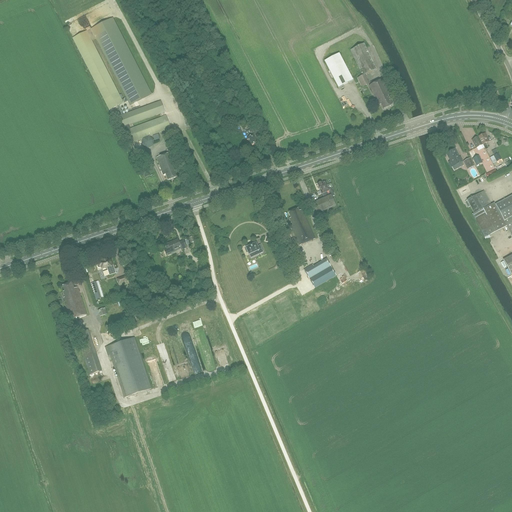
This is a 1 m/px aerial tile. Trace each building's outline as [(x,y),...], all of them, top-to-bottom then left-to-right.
[(72,38),(109,111),(124,103),(121,99),(126,96),(128,100),(149,89),(110,14),(89,25),(124,93),(120,95),(87,31),(72,38)] [(364,75),(376,70),(364,44),(351,50),(363,76),(358,78),(362,87),(368,84),(364,75)] [(340,53),(325,60),(338,88),(353,80),(340,53)] [(390,100),(391,99),(392,101),(394,100),(393,98),(392,99),(383,79),(369,86),(377,102),(378,101),(380,105),(381,104),(384,110),(392,106),(390,100)] [(131,129),(129,125),(164,112),(161,101),(121,116),(124,127),(127,131),(132,142),(170,128),(166,116),(131,129)] [(253,135),(259,132),(257,126),(250,130),(251,132),(248,134),(249,137),(247,138),(251,146),(257,143),(253,135)] [(483,145),(485,150),(488,149),(485,144),(489,142),(485,134),(482,135),(482,134),(479,135),(480,136),(479,137),(483,145)] [(153,146),(154,140),(149,136),(143,139),(142,145),(147,149),(153,146)] [(483,145),(479,137),(472,140),(476,148),(477,148),(478,150),(481,149),(480,146),(483,145)] [(451,167),(462,162),(460,158),(459,158),(454,150),(446,154),(450,161),(448,162),(451,167)] [(174,172),(177,170),(170,153),(156,158),(163,176),(166,175),(168,181),(176,178),(174,172)] [(477,166),(482,163),(479,156),(473,159),(477,166)] [(468,169),(474,166),(470,159),(464,162),(468,169)] [(504,164),(496,168),(498,172),(506,168),(504,164)] [(495,170),(486,175),(488,180),(498,175),(495,170)] [(317,214),(336,206),(331,196),(333,195),(331,189),(329,190),(326,182),(322,184),(321,183),(318,184),(322,194),(324,198),(313,203),(317,214)] [(482,233),(504,221),(511,236),(511,196),(492,207),(483,191),(467,200),(468,203),(467,204),(467,205),(468,207),(469,208),(470,207),(475,216),(473,217),(482,233)] [(299,246),(315,239),(302,210),(299,211),(298,209),(289,213),(291,218),(289,219),(291,223),(290,224),(299,246)] [(168,244),(170,249),(165,251),(166,255),(167,255),(168,256),(171,254),(171,253),(175,251),(175,250),(181,248),(181,250),(187,248),(184,241),(179,243),(178,240),(168,244)] [(245,249),(246,253),(247,252),(249,255),(257,251),(259,254),(263,253),(261,247),(258,248),(256,243),(245,248),(246,249),(245,249)] [(511,255),(503,261),(511,275),(511,273),(511,255)] [(107,267),(109,273),(109,275),(115,273),(113,265),(112,265),(111,260),(107,261),(106,259),(101,260),(102,261),(98,262),(99,264),(98,265),(97,266),(97,267),(98,267),(98,268),(99,268),(100,268),(102,267),(102,269),(107,267)] [(304,270),(309,279),(331,267),(326,259),(313,266),(312,265),(304,270)] [(127,276),(117,279),(119,285),(129,282),(127,276)] [(70,320),(86,315),(77,288),(74,289),(72,283),(62,286),(64,292),(63,292),(65,298),(64,298),(65,301),(64,302),(70,320)] [(216,347),(221,366),(228,364),(218,329),(210,331),(215,347),(216,347)] [(91,332),(89,333),(88,331),(77,335),(90,375),(102,371),(90,336),(92,335),(91,332)] [(191,334),(183,336),(194,373),(203,370),(198,356),(194,357),(190,341),(193,341),(191,334)] [(125,398),(151,389),(134,338),(106,348),(108,356),(110,356),(125,398)]
